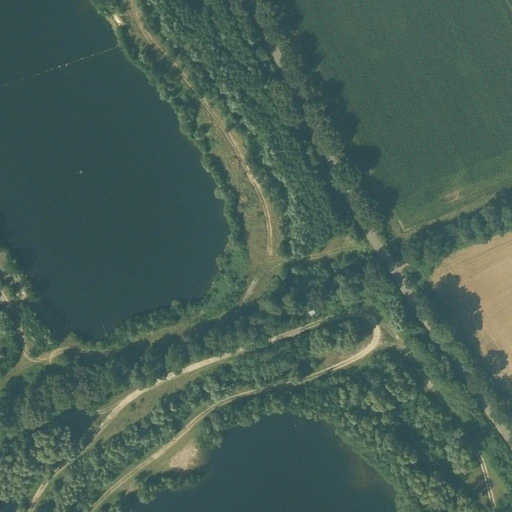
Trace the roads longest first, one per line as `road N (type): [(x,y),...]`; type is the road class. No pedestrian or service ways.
road 1 (unclassified): [(247,0),(367,228),(511,446)]
road 2 (track): [(511,217),(392,267)]
